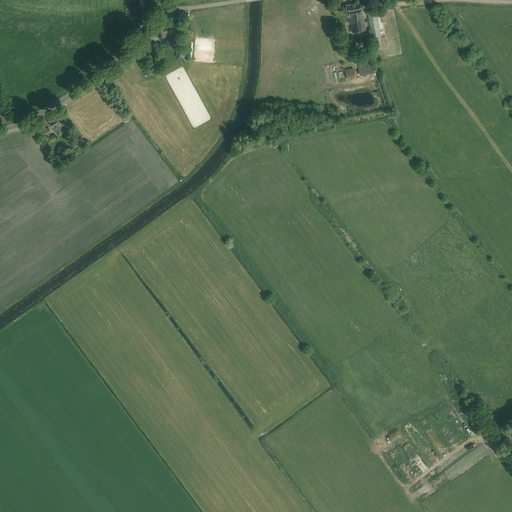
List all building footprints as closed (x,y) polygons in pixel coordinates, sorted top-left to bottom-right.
[(346,5),(348,16),(350,16),(350,21),(351,21),(353,32),(365,30),(361,3),(346,5)] [(377,13),(368,15),(372,37),(381,35),(377,13)] [(157,27),(159,38),(167,36),(166,33),(172,31),(171,26),(165,27),(164,25),(157,27)] [(359,69),(360,75),(374,72),(372,66),(359,69)] [(57,118),(50,123),(59,136),(65,131),(57,118)] [(48,127),(41,132),(44,136),(51,131),(48,127)] [(71,145),(75,150),(85,143),(81,138),(71,145)]
